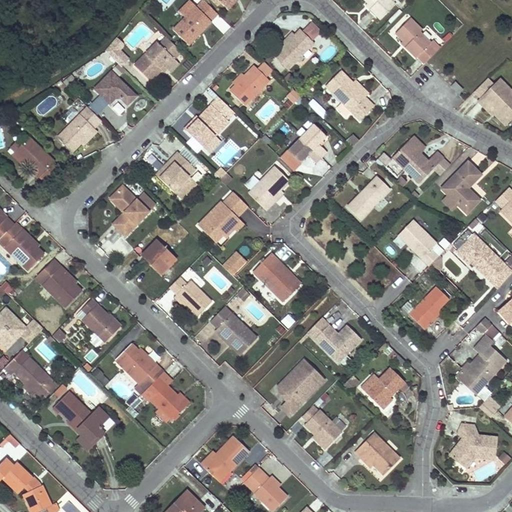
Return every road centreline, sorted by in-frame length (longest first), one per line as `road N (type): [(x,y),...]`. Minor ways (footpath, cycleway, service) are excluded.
road 1 (residential): [(227,399),(64,223),(68,202),(270,0)]
road 2 (residential): [(425,501),(422,447),(433,405),(421,362),(287,228),(288,216),(364,136),(415,96)]
road 3 (residential): [(425,501),(328,495),(227,399)]
road 4 (residential): [(117,511),(227,399)]
road 5 (residential): [(0,405),(104,511)]
road 6 (residential): [(319,0),(415,96)]
road 7 (unknown): [(421,362),(511,275)]
